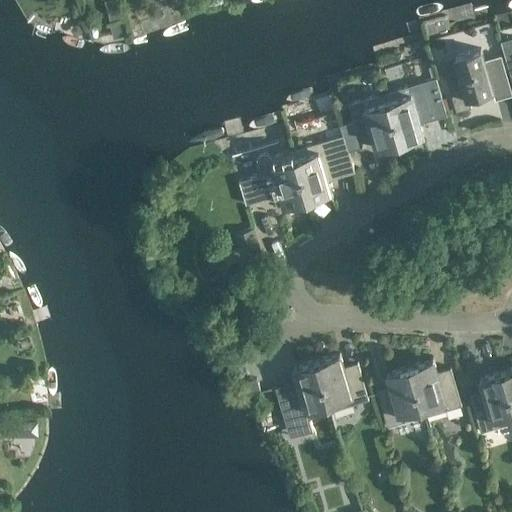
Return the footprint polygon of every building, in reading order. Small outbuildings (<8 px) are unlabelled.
[(469,98),(494,91),(481,49),(455,56),(456,57),(442,61),(448,80),(447,81),(456,110),(471,105),(469,98)] [(385,93),(401,142),(424,136),(417,114),(430,110),(432,118),(446,114),(436,78),(385,93)] [(377,149),(401,142),(385,93),(348,104),(354,121),(340,125),(343,135),(342,136),(352,170),(353,170),(354,172),(355,172),(348,149),(361,145),(361,147),(363,147),(358,132),(371,128),(377,149)] [(327,178),(352,170),(342,136),(331,139),(293,150),(308,200),(331,193),(327,178)] [(308,200),(293,150),(281,153),(278,143),(231,156),(246,204),(281,194),(285,206),(308,200)] [(333,203),(322,206),(324,215),(336,211),(333,203)] [(261,255),(253,229),(232,234),(240,261),(261,255)] [(340,353),(317,360),(332,410),(369,399),(360,371),(346,375),(340,353)] [(433,359),(410,365),(425,415),(462,404),(453,376),(439,380),(433,359)] [(317,360),(294,367),(300,389),(286,393),(290,407),(284,409),(281,415),(285,430),(291,433),(308,428),(311,422),(310,416),(332,410),(317,360)] [(410,365),(387,372),(393,394),(379,398),(388,426),(425,415),(410,365)] [(511,368),(503,371),(511,401),(511,368)] [(511,401),(503,371),(480,378),(486,399),(472,403),(481,432),(511,422),(511,401)]
